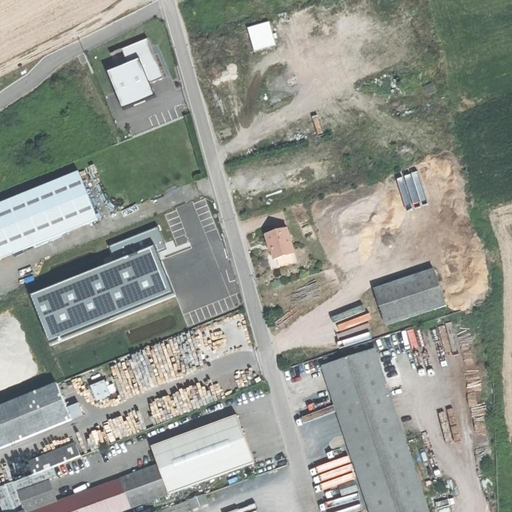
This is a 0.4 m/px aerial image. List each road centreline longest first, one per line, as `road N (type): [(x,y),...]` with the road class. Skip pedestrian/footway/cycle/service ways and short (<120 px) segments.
road 1 (residential): [(310,511),(240,242)]
road 2 (track): [(166,0),(240,242)]
road 3 (track): [(135,0),(97,31),(0,75)]
road 4 (unknown): [(470,511),(423,363)]
